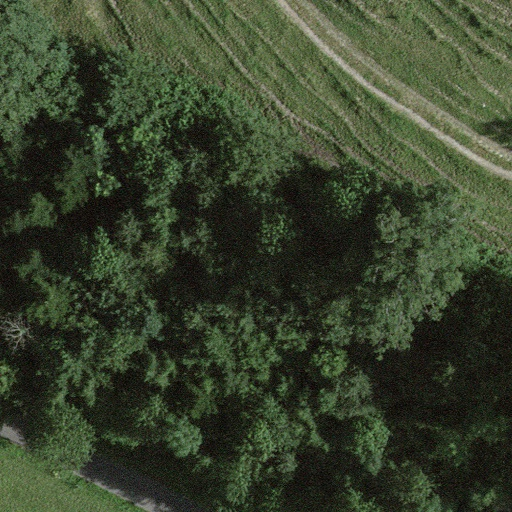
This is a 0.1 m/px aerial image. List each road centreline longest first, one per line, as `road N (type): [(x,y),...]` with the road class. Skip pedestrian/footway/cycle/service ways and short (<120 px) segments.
road 1 (track): [(511,156),(478,147),(312,0)]
road 2 (unclassified): [(174,511),(0,419)]
